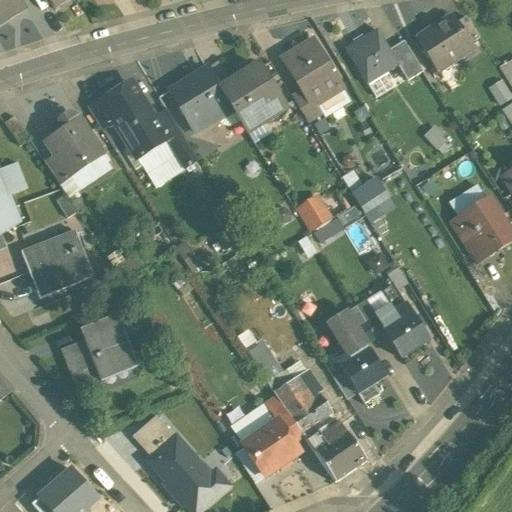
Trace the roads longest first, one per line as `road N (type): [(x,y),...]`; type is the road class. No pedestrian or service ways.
road 1 (residential): [(0,82),(160,32),(315,0)]
road 2 (tertiary): [(397,511),(511,378)]
